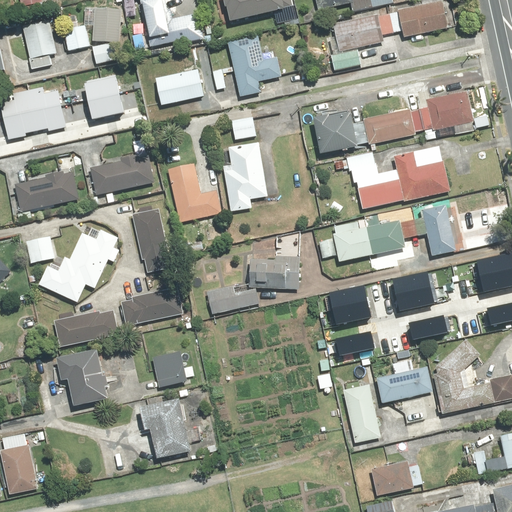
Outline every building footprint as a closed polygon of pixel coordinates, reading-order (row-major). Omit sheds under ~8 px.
[(165,0),(151,0),(141,2),(151,49),(185,42),(186,45),(205,41),(200,14),(174,20),(171,10),(168,11),(165,0)] [(231,5),(234,19),(295,6),(293,0),(226,0),(228,5),(231,5)] [(315,0),(318,12),(351,5),(353,13),(394,4),(393,0),(315,0)] [(378,15),(334,25),(337,38),(330,40),(334,56),(331,57),(335,72),(361,66),(358,51),(344,54),(344,52),(384,43),(383,36),(402,32),(404,39),(449,29),(443,2),(398,12),(399,13),(379,18),(378,15)] [(94,27),(92,42),(120,45),(123,11),(86,7),(84,26),(94,27)] [(50,22),(23,27),(33,71),(52,67),(50,56),(57,55),(50,22)] [(86,28),(65,32),(69,52),(90,49),(86,28)] [(258,35),(228,41),(240,99),(262,94),(260,84),(283,79),(278,56),(263,59),(258,35)] [(114,45),(93,48),(96,66),(117,63),(114,45)] [(199,71),(156,80),(162,107),(205,98),(199,71)] [(88,83),(95,119),(128,112),(120,76),(88,83)] [(2,102),(10,138),(27,134),(27,132),(51,127),(51,129),(69,125),(61,90),(48,93),(46,85),(14,91),(16,99),(2,102)] [(428,93),(416,95),(420,111),(411,113),(410,110),(363,120),(364,123),(353,125),(350,112),(313,120),(320,157),(358,149),(357,146),(368,144),(369,146),(416,136),(415,133),(433,129),(433,132),(454,127),(456,135),(476,131),(467,92),(429,100),(428,93)] [(256,119),(235,123),(238,141),(260,137),(256,119)] [(268,198),(259,143),(229,148),(232,166),(223,168),(231,214),(253,210),(251,201),(268,198)] [(375,152),(348,158),(349,163),(337,162),(337,170),(351,171),(351,174),(378,168),(375,152)] [(399,181),(358,190),(363,211),(451,192),(445,162),(417,168),(414,153),(394,157),(399,181)] [(91,169),(97,197),(155,184),(149,156),(141,158),(140,155),(121,160),(122,162),(91,169)] [(195,166),(169,171),(180,224),(224,215),(219,191),(201,195),(195,166)] [(75,173),(15,185),(21,213),(80,201),(75,173)] [(338,256),(339,263),(406,249),(405,240),(427,236),(432,259),(457,254),(451,225),(458,223),(455,207),(447,208),(447,206),(422,211),(424,219),(401,223),(399,215),(335,228),(336,235),(334,236),(334,239),(319,242),(323,260),(338,256)] [(160,210),(133,216),(142,261),(145,260),(148,275),(172,270),(160,210)] [(50,265),(40,286),(78,304),(86,286),(97,291),(110,261),(115,263),(124,242),(100,231),(96,241),(83,235),(71,262),(66,259),(61,270),(50,265)] [(251,261),(250,289),(299,291),(301,232),(277,237),(276,262),(251,261)] [(52,239),(27,244),(31,265),(56,260),(52,239)] [(511,254),(474,263),(481,294),(511,287),(511,254)] [(0,283),(12,273),(0,259),(0,283)] [(435,274),(396,283),(403,313),(442,305),(435,274)] [(370,281),(331,289),(338,320),(377,311),(370,281)] [(208,292),(213,316),(260,305),(257,290),(236,295),(234,287),(208,292)] [(122,303),(127,327),(184,315),(178,288),(132,298),(133,301),(122,303)] [(511,303),(487,308),(491,327),(511,323),(511,303)] [(100,312),(55,322),(60,348),(119,335),(114,312),(100,315),(100,312)] [(452,316),(413,324),(417,343),(456,335),(452,316)] [(379,333),(340,340),(344,360),(383,352),(379,333)] [(469,388),(465,370),(481,356),(466,340),(435,368),(434,376),(443,416),(511,400),(511,375),(489,381),(490,384),(469,388)] [(98,352),(57,360),(62,383),(69,381),(74,408),(108,401),(98,352)] [(181,353),(153,359),(160,389),(188,382),(181,353)] [(331,360),(322,361),(324,373),(326,372),(326,375),(333,374),(331,360)] [(427,368),(377,380),(383,405),(434,394),(427,368)] [(369,386),(343,392),(355,445),(382,439),(369,386)] [(192,453),(179,401),(140,410),(145,433),(151,432),(158,461),(192,453)] [(511,434),(503,437),(508,458),(489,462),(486,452),(476,454),(481,475),(491,473),(492,475),(511,470),(511,434)] [(5,450),(0,451),(10,496),(39,490),(30,445),(28,446),(25,435),(3,440),(5,450)] [(408,461),(371,469),(377,497),(414,488),(413,486),(422,484),(418,465),(409,467),(408,461)] [(511,511),(511,488),(491,493),(495,511),(511,511)] [(393,511),(392,501),(366,507),(367,511),(393,511)]
